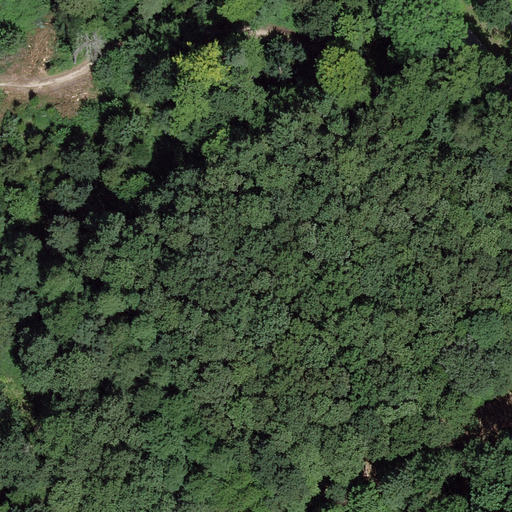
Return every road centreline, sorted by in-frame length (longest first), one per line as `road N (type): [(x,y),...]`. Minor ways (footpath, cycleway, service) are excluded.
road 1 (track): [(347,511),(511,446)]
road 2 (tertiary): [(511,102),(422,0)]
